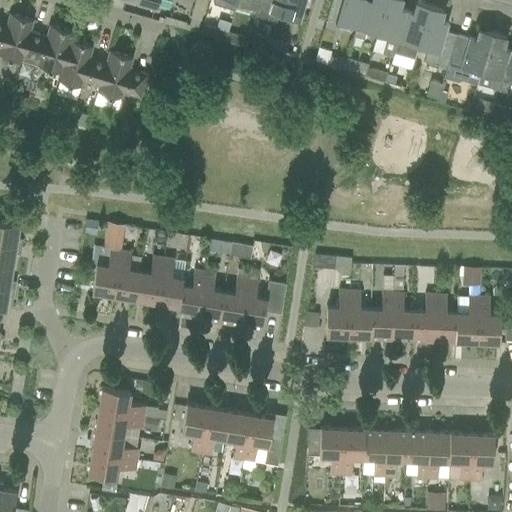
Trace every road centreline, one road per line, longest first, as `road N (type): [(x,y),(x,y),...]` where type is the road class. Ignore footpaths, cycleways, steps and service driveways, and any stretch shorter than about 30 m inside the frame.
road 1 (residential): [(511,395),(305,380),(105,350),(76,360)]
road 2 (residential): [(76,360),(46,315),(51,226)]
